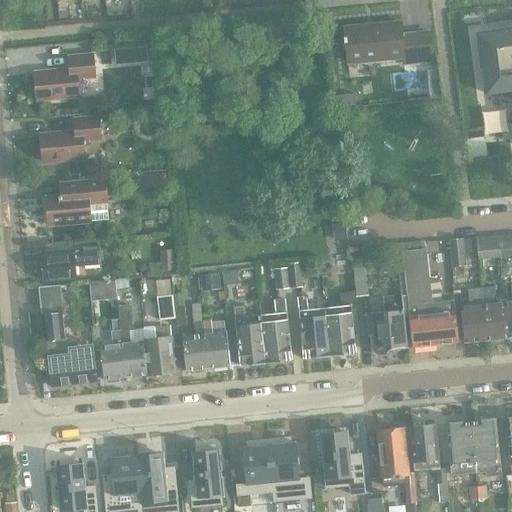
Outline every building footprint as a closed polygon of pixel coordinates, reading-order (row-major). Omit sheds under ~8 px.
[(399,22),(343,28),(347,62),(402,57),(402,63),(434,60),(431,32),(400,35),(399,22)] [(511,29),(478,35),(486,94),(511,90),(511,29)] [(146,46),(114,49),(116,64),(147,60),(146,46)] [(69,70),(34,73),(36,101),(79,97),(78,84),(83,84),(83,78),(95,77),(93,55),(68,57),(69,70)] [(354,94),(335,96),(336,108),(355,106),(354,94)] [(132,112),(120,113),(122,125),(134,124),(132,112)] [(75,132),(40,135),(42,163),(85,159),(84,146),(89,146),(89,140),(101,139),(99,117),(74,120),(75,132)] [(165,172),(154,173),(155,181),(160,186),(167,185),(165,172)] [(81,195),(46,198),(48,226),(91,222),(108,220),(107,202),(105,180),(80,182),(81,195)] [(345,223),(334,224),(336,240),(347,239),(345,223)] [(499,254),(499,256),(511,254),(511,234),(494,236),(494,243),(495,254),(499,254)] [(495,254),(494,243),(494,236),(476,238),(478,258),(499,256),(499,254),(495,254)] [(462,240),(449,241),(452,270),(465,268),(462,240)] [(395,244),(400,295),(402,294),(404,318),(409,318),(412,346),(457,342),(453,300),(441,301),(439,278),(429,279),(427,249),(426,249),(425,241),(395,244)] [(175,270),(174,249),(159,250),(161,271),(175,270)] [(44,280),(75,278),(74,267),(99,265),(98,251),(72,252),(73,255),(42,257),(44,280)] [(287,264),(287,267),(289,289),(303,287),(300,262),(287,264)] [(365,263),(357,263),(352,264),(352,268),(353,268),(356,297),(368,295),(365,263)] [(276,290),(289,289),(287,267),(273,269),(276,290)] [(218,274),(201,276),(202,290),(220,288),(218,274)] [(128,279),(115,280),(116,290),(129,288),(128,279)] [(115,280),(90,282),(92,300),(117,298),(116,290),(115,280)] [(503,301),(507,338),(511,337),(511,284),(510,284),(511,301),(503,301)] [(44,341),(46,340),(51,386),(96,382),(92,344),(64,347),(58,285),(38,287),(44,341)] [(481,288),(486,340),(507,338),(503,301),(495,302),(493,287),(481,288)] [(486,340),(481,288),(467,289),(468,293),(469,305),(461,306),(464,342),(486,340)] [(324,308),(329,356),(356,353),(350,305),(356,304),(354,292),(340,294),(342,306),(324,308)] [(407,347),(404,318),(402,294),(400,295),(383,296),(384,311),(365,313),(367,336),(370,335),(371,350),(374,354),(386,353),(388,349),(407,347)] [(159,320),(175,319),(177,326),(186,325),(184,305),(174,306),(173,295),(157,297),(159,320)] [(329,356),(324,308),(308,310),(307,299),(304,299),(304,296),(297,297),(298,311),(303,358),(329,356)] [(186,370),(206,368),(202,321),(199,299),(191,300),(195,336),(182,337),(186,370)] [(261,315),(266,363),(292,360),(285,300),(274,301),(275,313),(261,315)] [(266,363),(261,315),(234,318),(239,366),(266,363)] [(202,321),(206,368),(228,366),(225,333),(212,334),(211,320),(202,321)] [(143,339),(143,342),(147,375),(175,372),(170,327),(153,329),(154,338),(143,339)] [(125,377),(121,331),(112,332),(113,345),(99,346),(103,379),(125,377)] [(121,331),(125,377),(147,375),(143,342),(130,343),(129,331),(121,331)] [(471,422),(475,472),(485,471),(485,476),(501,475),(495,418),(478,420),(479,421),(471,422)] [(475,472),(471,422),(463,423),(463,421),(446,423),(450,467),(451,475),(465,473),(475,472)] [(435,469),(437,484),(439,502),(448,501),(446,483),(445,468),(439,469),(435,424),(409,426),(414,471),(435,469)] [(382,486),(404,484),(406,503),(416,502),(414,472),(407,473),(403,427),(377,429),(382,486)] [(346,433),(321,435),(325,478),(326,488),(350,485),(351,495),(364,494),(360,455),(348,456),(346,433)] [(290,438),(269,440),(274,491),(274,501),(310,498),(308,478),(298,479),(298,478),(294,444),(290,444),(290,438)] [(247,484),(237,485),(238,495),(274,491),(269,440),(247,442),(248,448),(244,448),(247,484)] [(194,481),(190,481),(192,506),(220,504),(219,494),(222,494),(218,451),(214,451),(214,445),(196,447),(197,453),(193,453),(195,475),(195,476),(194,476),(194,481)] [(162,454),(137,456),(141,502),(141,511),(177,511),(173,469),(163,470),(162,454)] [(113,475),(103,476),(106,511),(141,511),(141,502),(137,456),(112,459),(113,475)] [(60,466),(56,466),(61,509),(84,507),(84,511),(96,511),(94,486),(84,487),(82,464),(78,464),(77,458),(60,460),(60,466)] [(470,499),(486,497),(485,485),(469,486),(470,499)] [(17,511),(17,502),(5,503),(6,511),(17,511)]
